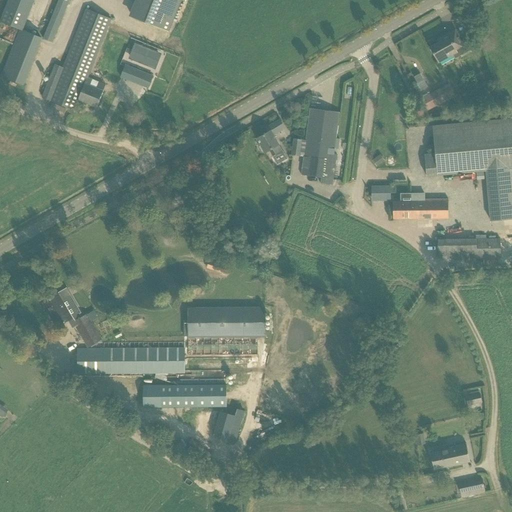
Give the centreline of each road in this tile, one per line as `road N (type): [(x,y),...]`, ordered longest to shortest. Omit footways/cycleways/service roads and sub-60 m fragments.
road 1 (track): [(0,325),(51,358),(72,393),(221,489),(407,485),(487,466),(493,400),(483,347),(415,245),(354,210),(373,75),(356,45)]
road 2 (tertiary): [(152,163),(435,0)]
road 3 (tertiary): [(0,252),(152,163)]
road 4 (unclassified): [(152,163),(126,143),(0,104)]
